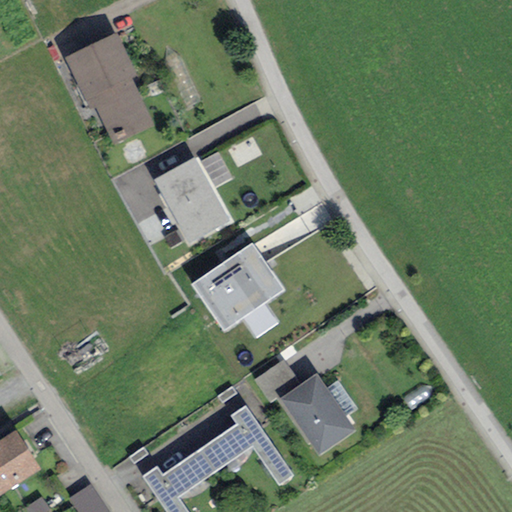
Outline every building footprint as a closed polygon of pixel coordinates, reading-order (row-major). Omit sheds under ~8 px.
[(117,34),(65,57),(90,111),(96,108),(114,146),(154,127),(132,80),(137,77),(117,34)] [(233,224),(195,157),(152,181),(167,208),(189,247),(233,224)] [(152,181),(142,164),(112,181),(137,225),(167,208),(152,181)] [(251,243),(191,285),(223,331),(283,290),(251,243)] [(352,436),(316,383),(283,405),(320,458),(352,436)] [(200,450),(216,472),(251,448),(278,487),(293,476),(245,408),(231,417),(236,425),(200,450)] [(15,431),(0,440),(0,495),(40,470),(15,431)] [(216,472),(200,450),(164,475),(157,465),(141,476),(165,511),(189,511),(179,498),(216,472)] [(108,511),(89,485),(69,499),(78,511),(108,511)] [(41,498),(25,509),(26,511),(45,511),(49,509),(41,498)]
